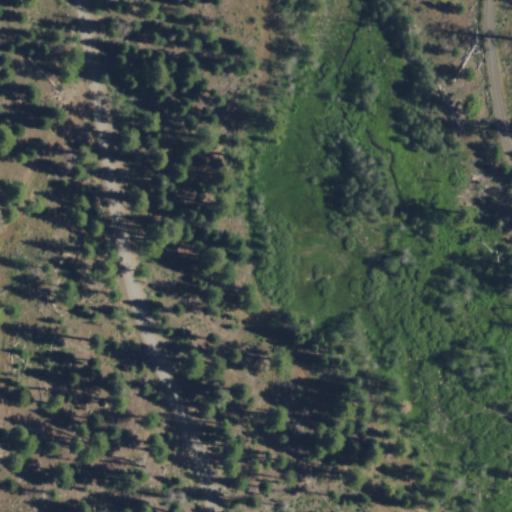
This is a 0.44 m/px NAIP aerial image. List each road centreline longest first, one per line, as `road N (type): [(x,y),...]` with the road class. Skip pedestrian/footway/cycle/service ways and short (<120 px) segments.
road 1 (residential): [(82,0),(91,129),(119,265),(183,435),(197,511)]
road 2 (track): [(481,0),(482,83),(498,153),(511,177)]
